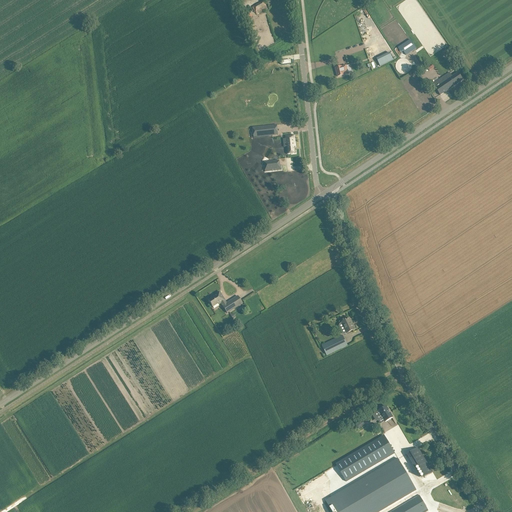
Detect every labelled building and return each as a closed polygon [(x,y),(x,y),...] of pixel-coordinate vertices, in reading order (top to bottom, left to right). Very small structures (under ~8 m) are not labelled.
[(263,1),(259,4),(252,7),(257,14),(267,8),(263,1)] [(245,22),(252,17),(249,13),(243,17),(245,22)] [(400,47),(404,52),(406,55),(416,49),(410,40),(400,47)] [(385,55),(376,59),(380,67),(389,62),(385,55)] [(348,74),(346,66),(336,68),(338,77),(348,74)] [(463,80),(460,76),(458,73),(452,77),(450,73),(433,84),(440,95),(463,80)] [(272,126),(253,128),(254,137),(273,136),(272,126)] [(296,137),(287,138),(288,141),(289,149),(290,156),(298,155),(297,149),(298,148),(296,137)] [(279,161),(264,162),(265,172),(282,170),(281,165),(280,165),(279,161)] [(292,175),(293,181),(302,180),(300,162),(287,164),(288,175),(292,175)] [(213,307),(218,304),(219,305),(222,302),(224,305),(222,306),(227,314),(242,304),(238,296),(226,304),(225,301),(219,292),(213,296),(214,297),(208,301),(213,307)] [(352,324),(350,319),(342,323),(340,325),(339,327),(342,334),(344,334),(347,333),(347,334),(355,330),(353,325),(352,326),(351,324),(352,324)] [(321,346),(326,356),(348,346),(342,335),(321,346)] [(372,415),(375,419),(382,415),(386,422),(393,418),(390,413),(389,413),(386,407),(372,415)] [(384,435),(338,463),(348,481),(395,453),(384,435)] [(418,448),(407,455),(415,469),(418,467),(424,478),(433,473),(418,448)] [(325,501),(331,511),(379,511),(416,490),(398,458),(325,501)] [(437,490),(440,498),(449,493),(446,486),(437,490)] [(390,511),(423,511),(428,509),(419,495),(390,511)]
